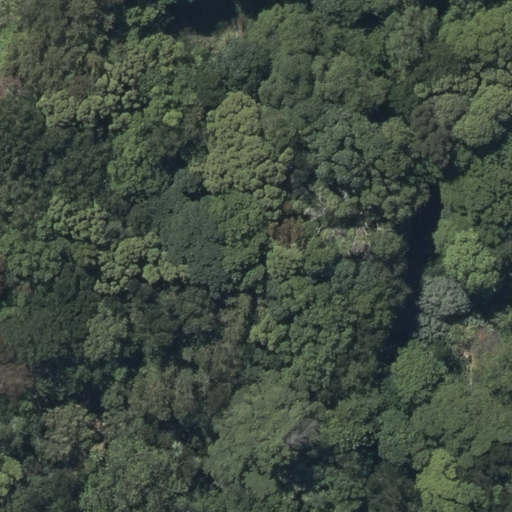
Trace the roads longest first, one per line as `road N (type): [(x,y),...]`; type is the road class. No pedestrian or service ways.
road 1 (track): [(374,511),(377,416),(430,0)]
road 2 (track): [(0,322),(252,511)]
